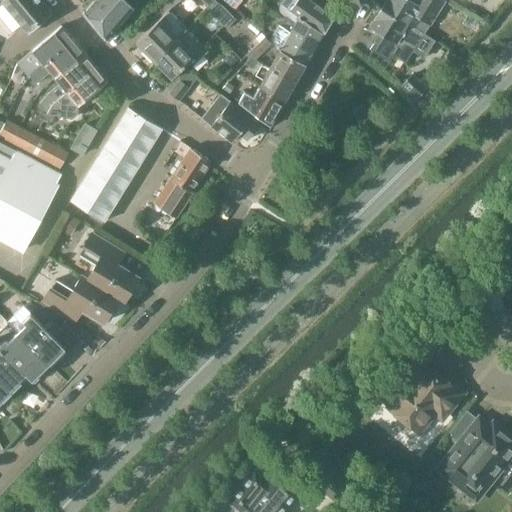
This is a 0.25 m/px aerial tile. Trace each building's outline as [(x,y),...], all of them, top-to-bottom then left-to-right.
[(27,32),(51,13),(40,0),(3,0),(2,2),(27,32)] [(106,39),(131,10),(132,8),(123,0),(94,0),(84,12),(83,12),(105,40),(106,39)] [(213,0),(207,6),(206,8),(214,16),(223,26),(232,16),(221,5),(213,0)] [(224,0),(235,9),(242,0),(224,0)] [(293,23),(292,24),(304,32),(306,30),(317,37),(319,34),(320,35),(331,16),(308,0),(296,0),(284,17),(293,23)] [(409,0),(386,0),(382,7),(423,33),(430,22),(444,0),(415,0),(414,3),(409,0)] [(380,32),(369,49),(387,60),(391,54),(405,62),(423,33),(382,7),(370,25),(380,32)] [(152,60),(184,28),(167,11),(135,43),(152,60)] [(304,32),(292,24),(286,31),(278,25),(265,39),(279,50),(301,64),(317,37),(306,30),(304,32)] [(18,61),(29,75),(73,39),(61,25),(18,61)] [(184,28),(152,60),(170,79),(187,62),(191,67),(207,51),(184,28)] [(279,50),(265,39),(264,37),(246,55),(249,57),(254,59),(263,50),(274,59),(268,68),(294,82),(303,65),(301,64),(279,50)] [(84,53),(73,39),(29,75),(35,82),(49,71),(55,78),(84,53)] [(38,101),(45,109),(95,66),(84,53),(55,78),(60,83),(38,101)] [(254,59),(249,57),(243,63),(257,69),(254,74),(262,79),(258,85),(283,100),(294,82),(268,68),(254,59)] [(107,81),(95,66),(45,109),(51,116),(57,111),(63,118),(64,117),(70,117),(76,113),(77,106),(107,81)] [(414,74),(404,84),(417,97),(427,86),(414,74)] [(179,80),(169,91),(169,92),(179,101),(189,88),(179,80)] [(283,100),(258,85),(252,95),(245,91),(237,103),(268,125),(283,100)] [(201,118),(211,125),(231,141),(238,133),(247,140),(259,125),(219,94),(201,118)] [(161,128),(127,107),(71,201),(105,222),(161,128)] [(0,131),(0,135),(12,142),(18,130),(5,123),(0,131)] [(18,130),(12,142),(27,150),(34,138),(18,130)] [(45,140),(43,143),(37,155),(60,167),(68,151),(45,140)] [(0,238),(22,250),(57,184),(56,184),(61,174),(0,142),(0,238)] [(191,191),(209,164),(211,161),(191,147),(154,201),(175,216),(192,192),(191,191)] [(70,216),(60,231),(71,237),(80,222),(70,216)] [(86,278),(118,297),(123,300),(130,289),(132,291),(138,281),(136,279),(138,275),(110,258),(117,247),(91,232),(78,253),(95,263),(86,278)] [(109,310),(118,297),(86,278),(80,274),(72,288),(55,278),(42,300),(67,315),(74,303),(103,321),(105,317),(107,319),(111,311),(109,310)] [(25,305),(7,322),(48,364),(58,354),(60,357),(79,339),(63,323),(59,327),(54,321),(47,328),(25,305)] [(39,373),(48,364),(7,322),(0,329),(0,346),(28,376),(34,382),(41,375),(39,373)] [(22,382),(28,376),(0,346),(0,378),(10,389),(19,380),(22,382)] [(432,370),(425,365),(411,382),(400,373),(381,396),(392,405),(389,409),(416,431),(433,409),(437,412),(445,411),(460,393),(445,381),(444,375),(438,370),(432,370)] [(10,389),(0,378),(0,403),(3,401),(1,398),(10,389)] [(511,439),(498,429),(495,433),(479,420),(439,468),(456,482),(465,470),(484,486),(506,459),(511,458),(511,457),(511,439)] [(228,502),(240,511),(239,511),(281,511),(298,491),(273,470),(266,479),(254,469),(228,502)] [(398,497),(390,507),(396,511),(401,511),(408,505),(398,497)]
